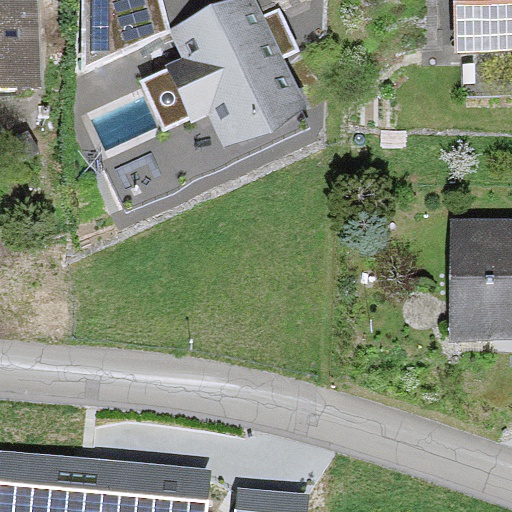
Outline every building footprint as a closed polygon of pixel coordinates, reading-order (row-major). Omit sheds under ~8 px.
[(0,0),(0,92),(22,91),(18,0),(0,0)] [(511,45),(511,0),(453,0),(455,46),(511,45)] [(299,116),(248,2),(177,33),(192,66),(170,76),(192,125),(214,115),(229,148),(299,116)] [(511,234),(454,234),(453,339),(511,339),(511,234)] [(6,462),(1,511),(202,511),(205,480),(6,462)] [(244,497),(242,511),(302,511),(303,503),(244,497)]
